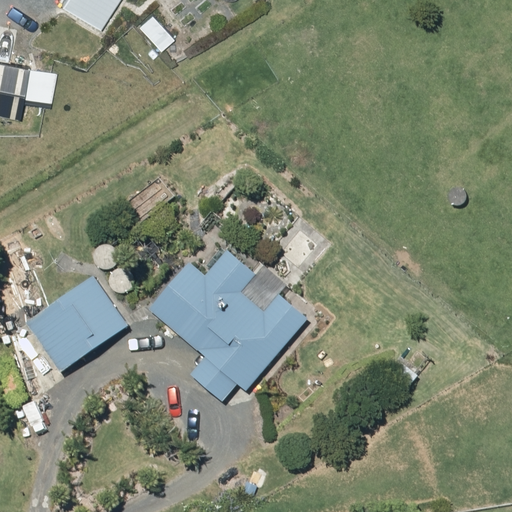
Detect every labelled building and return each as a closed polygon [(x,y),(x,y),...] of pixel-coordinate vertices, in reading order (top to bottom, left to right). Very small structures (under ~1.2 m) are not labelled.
[(66,0),(62,6),(103,33),(125,0),(66,0)] [(155,6),(140,20),(167,47),(181,32),(155,6)] [(12,27),(0,25),(0,111),(40,115),(45,60),(9,57),(12,27)] [(314,316),(292,298),(303,285),(268,255),(257,268),(234,248),(212,274),(200,264),(160,310),(210,353),(194,373),(226,400),(242,383),(250,390),(314,316)] [(37,318),(72,369),(137,324),(102,273),(37,318)]
